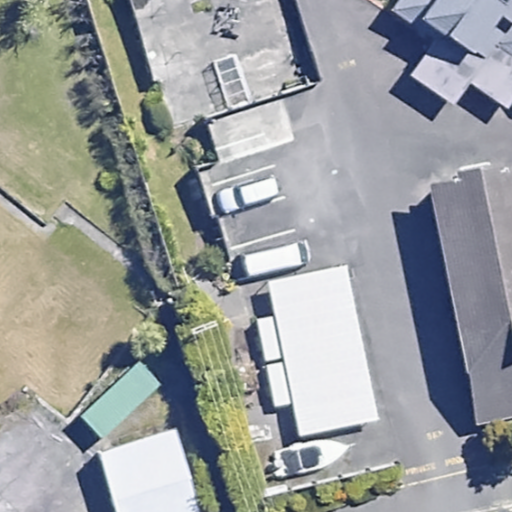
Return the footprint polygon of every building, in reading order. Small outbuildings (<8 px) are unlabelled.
[(139,0),(170,121),(308,86),(286,0),(139,0)] [(511,0),(413,0),(401,15),(438,45),(416,71),(453,101),(479,70),(511,97),(511,0)] [(511,160),(425,177),(471,427),(511,419),(511,160)] [(259,279),(267,312),(253,315),(272,400),(285,398),(293,437),(377,419),(343,261),(259,279)] [(198,511),(174,428),(92,452),(108,511),(198,511)]
